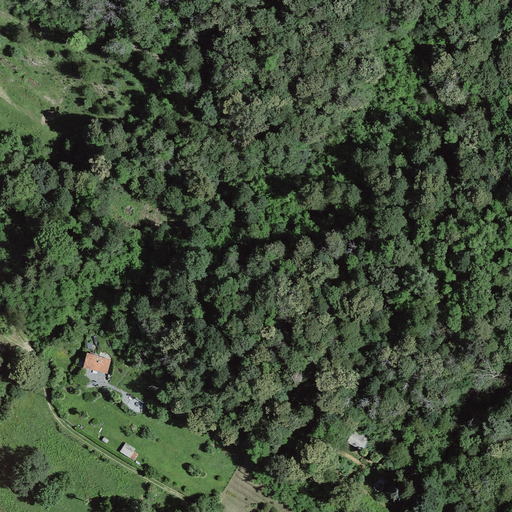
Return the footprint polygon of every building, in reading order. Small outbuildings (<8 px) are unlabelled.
[(112,353),(96,348),(94,354),(90,353),(110,359),(112,353)] [(90,353),(87,353),(83,368),(107,374),(110,360),(110,359),(90,353)] [(369,439),(353,430),(346,442),(362,451),(369,439)] [(125,443),(119,452),(129,458),(133,452),(135,449),(125,443)] [(133,452),(129,458),(133,461),(138,455),(133,452)]
